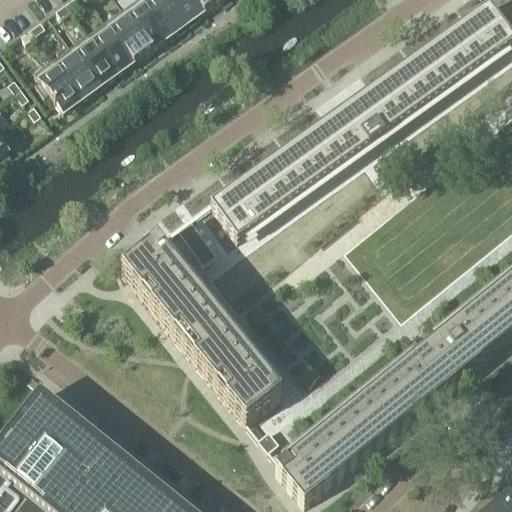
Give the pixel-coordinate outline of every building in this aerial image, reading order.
[(185,32),(161,0),(143,0),(139,3),(168,44),(177,37),(179,39),(186,34),(185,32)] [(203,19),(189,0),(161,0),(185,32),(187,30),(189,32),(196,26),(195,25),(203,19)] [(222,5),(218,0),(189,0),(203,19),(203,20),(223,6),(222,5)] [(70,17),(79,10),(75,3),(65,10),(70,17)] [(168,44),(139,3),(123,15),(152,56),(168,44)] [(70,17),(65,10),(55,18),(60,24),(70,17)] [(511,45),(489,13),(210,213),(236,250),(511,52),(511,45)] [(152,56),(123,15),(104,29),(132,70),(133,71),(152,57),(152,56)] [(35,43),(44,35),(40,29),(30,36),(35,43)] [(132,70),(104,29),(86,42),(115,82),(132,70)] [(35,43),(30,36),(20,43),(25,50),(35,43)] [(115,82),(86,42),(68,54),(98,95),(115,82)] [(98,95),(68,54),(51,67),(80,108),(98,95)] [(80,108),(51,67),(33,80),(39,88),(34,91),(43,105),(49,101),(62,120),(72,113),(73,115),(81,110),(80,108)] [(21,97),(14,87),(7,92),(14,102),(21,97)] [(28,106),(21,97),(14,102),(21,111),(28,106)] [(40,123),(33,113),(26,118),(34,128),(40,123)] [(7,159),(14,154),(1,135),(0,135),(0,172),(10,164),(7,159)] [(125,276),(121,280),(125,286),(245,432),(280,404),(156,252),(125,276)] [(433,342),(422,351),(455,391),(511,344),(511,278),(510,280),(438,339),(433,342)] [(284,471),(274,479),(300,511),(305,511),(359,469),(381,451),(429,412),(455,391),(422,351),(413,359),(409,362),(336,421),(332,425),(316,438),(301,450),(280,467),(284,471)] [(0,511),(173,511),(39,403),(0,451),(0,511)] [(268,439),(256,448),(266,460),(278,451),(268,439)]
